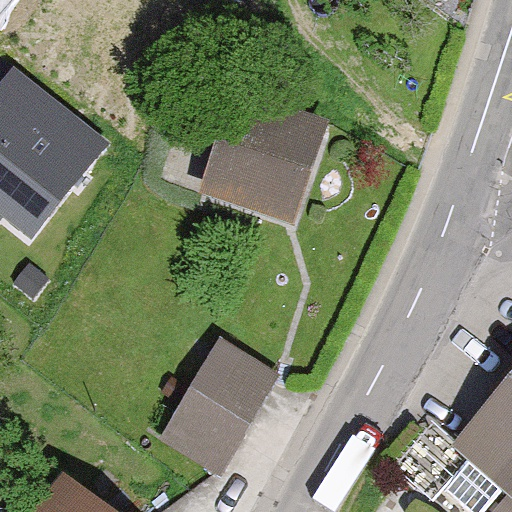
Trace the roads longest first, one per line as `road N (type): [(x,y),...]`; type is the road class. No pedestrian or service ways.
road 1 (tertiary): [(449,216),(308,511)]
road 2 (tertiary): [(511,29),(449,216)]
